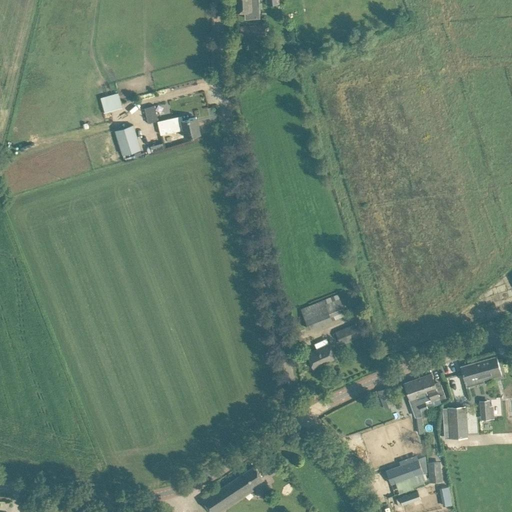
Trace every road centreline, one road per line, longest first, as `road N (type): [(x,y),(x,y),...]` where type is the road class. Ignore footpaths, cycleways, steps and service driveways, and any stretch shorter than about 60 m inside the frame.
road 1 (unclassified): [(303,416),(230,127),(221,0)]
road 2 (tertiary): [(0,486),(101,498),(159,494),(205,478),(303,416)]
road 3 (tertiary): [(303,416),(441,353),(511,335)]
road 4 (unclassified): [(381,511),(360,474),(303,416)]
